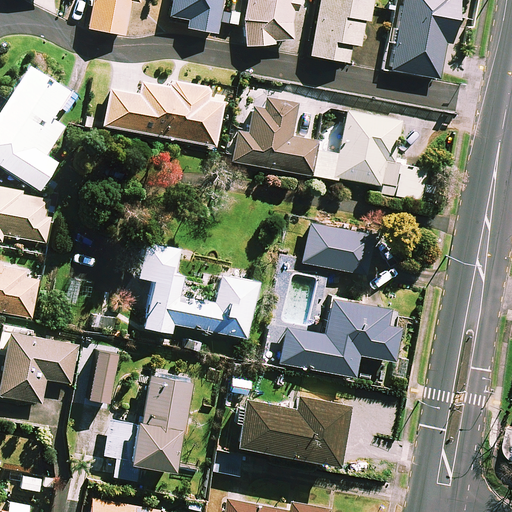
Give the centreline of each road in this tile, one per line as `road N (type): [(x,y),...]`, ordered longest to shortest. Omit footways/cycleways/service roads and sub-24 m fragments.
road 1 (residential): [(0,16),(135,49),(509,108)]
road 2 (secondary): [(509,108),(435,511)]
